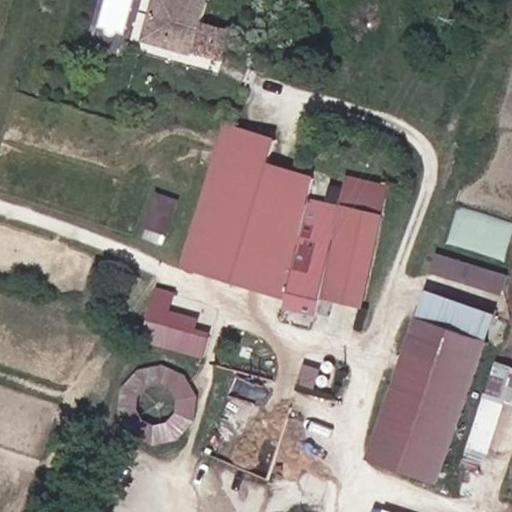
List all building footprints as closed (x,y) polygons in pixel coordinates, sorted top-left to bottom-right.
[(152,0),(142,42),(227,66),(237,32),(202,22),(208,2),(201,0),(152,0)] [(232,130),(188,270),(291,303),(303,257),(310,228),(318,183),(272,169),(279,145),(232,130)] [(155,226),(176,233),(185,204),(166,196),(155,226)] [(351,196),(346,215),(363,219),(371,200),(351,196)] [(393,205),(371,200),(363,219),(371,220),(349,310),(367,313),(393,205)] [(346,215),(315,208),(310,228),(303,257),(333,267),(346,215)] [(438,251),(432,271),(505,294),(511,274),(438,251)] [(291,303),(288,313),(321,321),(333,267),(303,257),(291,303)] [(173,296),(158,292),(144,343),(189,357),(199,323),(168,315),(173,296)] [(494,340),(500,313),(426,296),(420,322),(494,340)] [(494,340),(420,322),(388,453),(462,471),(494,340)] [(511,407),(511,376),(503,374),(489,434),(505,438),(511,407)] [(502,450),(485,449),(481,479),(497,481),(502,450)]
